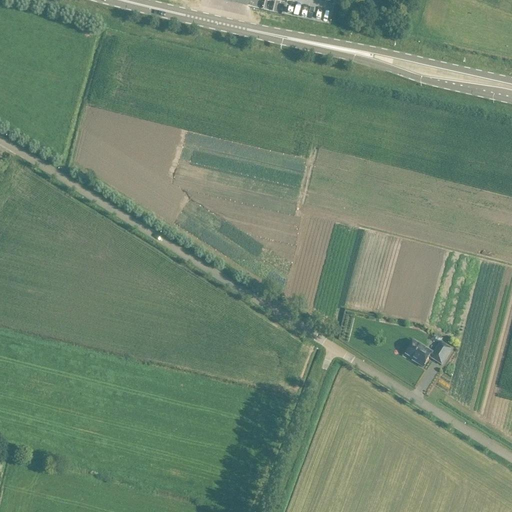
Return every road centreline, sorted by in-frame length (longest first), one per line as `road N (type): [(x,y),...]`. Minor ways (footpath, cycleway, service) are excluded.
road 1 (unclassified): [(511,458),(0,139)]
road 2 (secondary): [(303,40),(511,99)]
road 3 (secondary): [(511,80),(303,40)]
road 4 (secondary): [(303,40),(120,0)]
road 5 (track): [(276,511),(333,348)]
